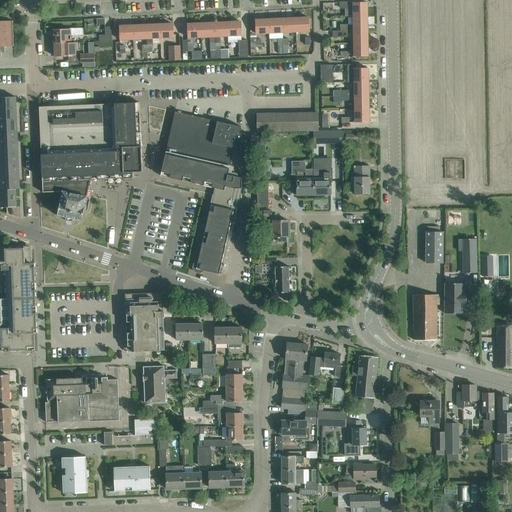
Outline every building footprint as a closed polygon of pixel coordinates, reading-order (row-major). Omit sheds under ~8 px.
[(353,16),(367,16),(367,2),(330,3),(330,9),(340,8),(347,8),(347,9),(353,9),(353,16)] [(367,16),(353,16),(354,30),(367,29),(367,16)] [(295,18),(282,19),(283,32),(296,32),(295,18)] [(295,18),(296,32),(310,31),(309,18),(295,18)] [(282,19),(268,20),(269,33),(283,32),(282,19)] [(269,33),(268,20),(255,20),(256,33),(269,33)] [(0,57),(1,57),(1,51),(2,51),(2,46),(14,46),(13,21),(0,21),(0,57)] [(228,23),(228,36),(242,35),(241,22),(228,23)] [(214,23),(201,24),(201,37),(210,37),(210,44),(210,50),(215,50),(214,23)] [(228,23),(214,23),(215,50),(220,50),(220,44),(221,44),(220,36),(228,36),(228,23)] [(160,25),(160,38),(174,37),(173,24),(160,25)] [(187,24),(188,40),(183,40),(183,51),(191,51),(193,51),(193,37),(201,37),(201,24),(187,24)] [(147,39),(146,25),(133,26),(133,39),(147,39)] [(160,38),(160,25),(146,25),(147,39),(147,45),(147,52),(153,52),(152,45),(154,45),(153,38),(160,38)] [(133,39),(133,26),(119,26),(120,40),(133,39)] [(105,27),(105,35),(99,35),(99,42),(112,41),(111,27),(105,27)] [(54,43),(71,43),(70,35),(82,35),(82,29),(54,29),(54,43)] [(367,43),(367,29),(354,30),(354,43),(367,43)] [(310,37),(305,38),(305,45),(297,45),(297,54),(311,54),(310,37)] [(239,58),(248,57),(247,40),(238,41),(239,58)] [(74,43),(71,43),(54,43),(55,57),(74,56),(74,50),(74,43)] [(367,43),(354,43),(354,57),(368,56),(367,43)] [(169,46),(169,61),(180,60),(180,46),(169,46)] [(191,59),(202,59),(202,51),(193,51),(191,51),(191,59)] [(94,54),(80,55),(80,63),(94,62),(94,54)] [(368,68),(357,68),(357,64),(347,65),(347,75),(355,75),(355,82),(368,82),(368,68)] [(333,83),(332,65),(320,65),(321,83),(333,83)] [(355,82),(355,90),(338,90),(338,95),(343,95),(343,96),(355,96),(368,96),(368,82),(355,82)] [(355,96),(343,96),(334,96),(334,102),(343,102),(343,101),(355,101),(355,109),(368,109),(368,96),(355,96)] [(0,97),(0,109),(16,109),(16,97),(0,97)] [(139,103),(39,107),(43,192),(62,192),(87,197),(91,180),(91,179),(103,179),(104,179),(105,179),(122,178),(123,178),(133,178),(133,172),(142,171),(139,110),(140,110),(139,103)] [(16,109),(0,109),(0,120),(16,120),(16,109)] [(368,109),(355,109),(355,122),(369,122),(368,109)] [(175,112),(161,175),(160,176),(204,186),(214,188),(213,194),(211,205),(210,206),(203,237),(199,257),(198,259),(196,269),(222,275),(240,196),(242,188),(241,127),(175,112)] [(318,113),(315,113),(296,113),(296,115),(278,116),(278,113),(257,114),(257,132),(318,131),(318,113)] [(0,132),(17,131),(16,120),(0,120),(0,132)] [(17,131),(0,132),(0,143),(17,143),(17,131)] [(318,132),(313,132),(313,144),(323,144),(322,132),(319,132),(318,132)] [(342,132),(330,132),(331,144),(343,144),(342,132)] [(0,143),(0,154),(18,154),(17,143),(0,143)] [(343,164),(343,151),(334,151),(334,164),(343,164)] [(18,154),(0,154),(0,166),(18,166),(18,154)] [(257,178),(270,177),(269,159),(257,159),(257,178)] [(0,166),(0,177),(19,177),(18,166),(0,166)] [(352,177),(350,187),(355,188),(355,194),(370,194),(370,166),(355,166),(355,177),(352,177)] [(314,194),(314,179),(305,179),(305,169),(295,169),(295,182),(297,182),(297,195),(314,194)] [(322,179),(314,179),(314,194),(330,194),(330,181),(332,181),(332,169),(322,169),(322,179)] [(0,185),(0,189),(19,188),(19,177),(0,177),(0,185)] [(257,207),(263,207),(268,207),(268,186),(257,186),(257,207)] [(0,189),(1,208),(12,207),(16,207),(16,189),(19,189),(19,188),(0,189)] [(87,197),(62,192),(57,215),(66,217),(65,220),(72,222),(73,218),(81,220),(87,197)] [(319,209),(331,208),(331,197),(319,198),(319,209)] [(273,229),(273,237),(278,237),(278,242),(288,242),(287,237),(289,237),(288,220),(271,221),(271,229),(273,229)] [(442,232),(436,232),(426,232),(426,263),(442,263),(442,232)] [(476,239),(462,240),(462,251),(463,273),(477,273),(476,239)] [(0,323),(0,324),(1,348),(1,351),(34,350),(34,333),(38,333),(35,263),(31,263),(31,246),(0,247),(0,270),(5,270),(6,298),(0,298),(0,323)] [(481,254),(481,277),(496,276),(495,254),(481,254)] [(289,266),(275,267),(276,293),(290,293),(289,266)] [(444,313),(464,313),(463,313),(463,304),(466,304),(466,305),(466,293),(463,293),(463,284),(464,284),(464,283),(445,283),(445,284),(445,313),(444,313)] [(125,294),(125,303),(126,321),(127,339),(127,345),(127,352),(165,350),(163,303),(163,302),(163,293),(163,292),(162,292),(162,293),(158,293),(125,294)] [(413,295),(414,340),(436,340),(436,305),(440,305),(440,294),(413,295)] [(189,339),(189,324),(176,324),(176,340),(189,339)] [(189,324),(189,339),(203,339),(203,324),(189,324)] [(497,368),(511,367),(511,324),(497,325),(497,368)] [(228,343),(228,328),(215,328),(215,343),(228,343)] [(241,328),(228,328),(228,343),(228,348),(242,348),(241,328)] [(282,408),(305,410),(308,376),(302,376),(302,368),(305,368),(308,345),(287,343),(284,374),(283,387),(282,408)] [(311,357),(311,367),(310,374),(317,375),(318,367),(324,367),(325,364),(335,365),(335,372),(341,373),(342,365),(339,365),(340,354),(325,353),(324,358),(311,357)] [(360,355),(359,367),(358,376),(354,409),(372,411),(378,357),(360,355)] [(144,382),(144,387),(144,403),(165,402),(164,379),(177,378),(177,370),(164,370),(164,366),(143,367),(143,374),(143,382),(144,382)] [(0,388),(9,388),(8,375),(0,374),(0,388)] [(226,388),(242,388),(242,374),(226,375),(226,388)] [(119,420),(118,379),(108,380),(108,377),(102,377),(102,380),(98,381),(97,377),(86,378),(86,381),(82,381),(82,378),(76,378),(76,381),(72,381),(72,378),(66,379),(66,382),(62,382),(62,379),(46,379),(47,402),(45,402),(46,422),(58,422),(89,421),(119,420)] [(476,392),(476,385),(463,385),(463,393),(457,393),(457,403),(458,406),(475,407),(475,400),(476,400),(476,399),(479,399),(479,392),(476,392)] [(0,401),(9,401),(9,388),(0,388),(0,401)] [(242,388),(226,388),(226,395),(211,395),(211,401),(203,401),(203,407),(218,407),(218,404),(223,404),(223,401),(242,401),(242,388)] [(335,403),(344,404),(345,389),(336,389),(335,403)] [(493,412),(493,403),(493,393),(483,393),(483,412),(493,412)] [(511,432),(511,411),(508,412),(508,396),(497,397),(497,407),(497,433),(511,432)] [(439,422),(439,411),(439,401),(421,401),(421,416),(431,416),(432,416),(432,422),(439,422)] [(0,420),(10,420),(9,408),(0,408),(0,420)] [(316,411),(306,410),(305,419),(316,420),(316,411)] [(326,432),(327,426),(346,426),(346,413),(318,412),(318,425),(318,432),(326,432)] [(226,413),(226,420),(218,420),(218,427),(226,426),(242,426),(242,413),(226,413)] [(134,420),(135,436),(151,435),(159,435),(158,419),(134,420)] [(0,433),(11,433),(10,420),(0,420),(0,433)] [(296,437),(306,437),(306,421),(282,420),(282,427),(281,427),(280,428),(280,433),(281,434),(282,434),(282,435),(296,435),(296,437)] [(345,456),(350,456),(360,455),(360,444),(366,444),(366,428),(361,428),(361,421),(350,421),(351,429),(353,429),(353,444),(345,444),(345,456)] [(446,453),(458,453),(457,422),(445,423),(446,453)] [(226,426),(227,440),(225,440),(226,446),(243,446),(242,426),(226,426)] [(112,432),(104,432),(104,446),(112,445),(112,432)] [(444,449),(444,432),(435,432),(435,449),(436,449),(444,449)] [(0,453),(11,453),(11,441),(0,441),(0,453)] [(509,443),(506,443),(495,443),(495,455),(495,461),(508,461),(509,443)] [(0,466),(12,466),(11,453),(0,453),(0,466)] [(63,493),(87,492),(86,456),(62,457),(63,493)] [(281,470),(295,470),(295,463),(303,463),(303,456),(281,456),(281,470)] [(226,471),(227,487),(244,486),(244,471),(243,471),(235,471),(235,464),(226,464),(226,471)] [(361,464),(354,464),(347,464),(347,472),(354,471),(354,480),(361,480),(361,477),(376,477),(376,465),(361,465),(361,464)] [(115,491),(151,490),(150,466),(114,467),(115,491)] [(295,470),(281,470),(282,484),(304,483),(304,476),(295,476),(295,470)] [(226,471),(226,472),(210,472),(209,472),(209,488),(227,487),(226,471)] [(201,472),(184,473),(184,489),(202,488),(201,472)] [(184,489),(184,473),(166,473),(167,489),(184,489)] [(421,477),(412,477),(412,485),(429,486),(429,478),(421,478),(421,477)] [(0,491),(13,491),(12,478),(0,478),(0,491)] [(508,492),(507,480),(499,480),(499,493),(508,492)] [(356,492),(356,482),(339,482),(339,492),(356,492)] [(318,484),(318,489),(318,493),(333,492),(333,486),(323,486),(318,484)] [(13,491),(0,491),(0,504),(13,504),(13,491)] [(302,500),(296,500),(296,492),(282,493),(282,506),(302,506),(302,500)] [(344,507),(369,507),(379,507),(379,495),(344,495),(344,507)]
